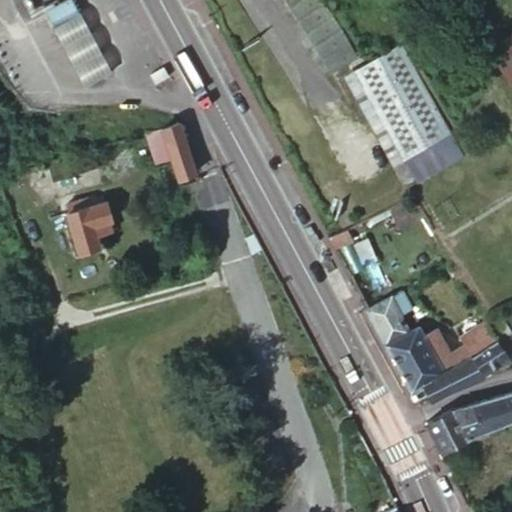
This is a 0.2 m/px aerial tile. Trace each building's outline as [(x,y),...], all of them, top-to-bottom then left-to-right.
[(77,0),(52,0),(47,3),(55,19),(80,4),(77,0)] [(354,0),(313,0),(331,22),(355,1),(354,0)] [(389,0),(355,17),(402,110),(413,134),(468,108),(413,0),(389,0)] [(80,4),(55,19),(88,79),(114,64),(81,4),(80,4)] [(402,110),(355,17),(344,23),(390,116),(402,110)] [(499,63),(510,81),(511,79),(511,52),(508,46),(500,51),(505,59),(499,63)] [(193,168),(176,119),(137,131),(144,150),(151,148),(154,157),(168,153),(175,174),(193,168)] [(46,162),(51,177),(95,162),(91,148),(46,162)] [(412,191),(387,204),(396,223),(423,209),(412,191)] [(64,209),(76,250),(98,242),(95,231),(111,226),(107,216),(110,215),(103,195),(91,198),(89,194),(64,201),(66,208),(64,209)] [(252,253),(264,248),(257,234),(248,239),(252,253)] [(385,343),(412,329),(400,305),(408,300),(402,287),(366,307),(385,343)] [(511,306),(501,312),(511,332),(511,306)] [(511,332),(501,312),(487,319),(489,323),(499,341),(501,344),(511,337),(511,332)] [(462,338),(471,355),(499,341),(489,323),(462,338)] [(385,343),(409,388),(422,381),(459,362),(440,326),(424,335),(418,326),(412,329),(385,343)] [(471,355),(479,370),(508,355),(501,344),(499,341),(471,355)] [(482,376),(479,370),(471,355),(459,362),(468,381),(482,376)] [(468,381),(459,362),(422,381),(431,399),(448,388),(468,381)] [(511,419),(511,392),(511,393),(470,401),(476,432),(511,419)] [(426,420),(440,450),(464,438),(476,432),(470,401),(453,405),(426,420)] [(398,511),(392,497),(373,504),(376,511),(398,511)]
